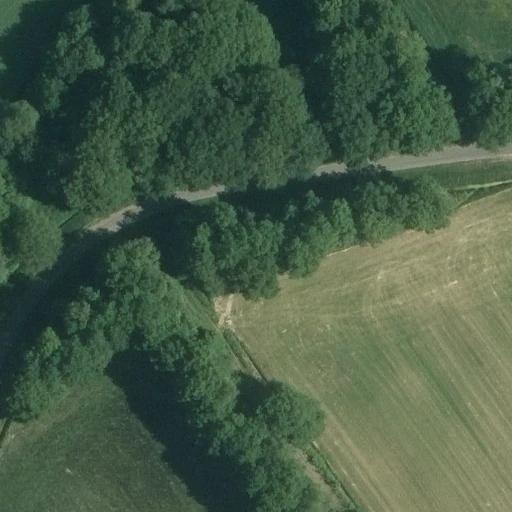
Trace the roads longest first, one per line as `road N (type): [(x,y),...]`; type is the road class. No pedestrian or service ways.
road 1 (unclassified): [(0,351),(51,274),(122,214),(201,190),(511,146)]
road 2 (track): [(334,511),(122,214)]
